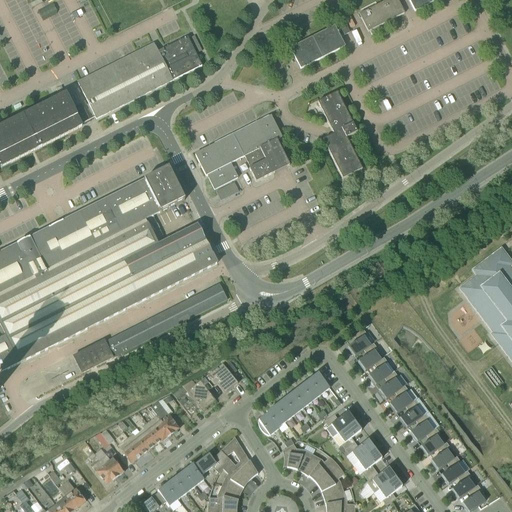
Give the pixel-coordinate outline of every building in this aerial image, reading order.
[(380,26),(404,14),(396,0),(388,0),(359,15),(368,33),(369,32),(380,26)] [(408,0),(415,12),(438,0),(408,0)] [(345,48),(341,38),(350,34),(345,24),(344,24),(314,39),(291,51),(300,70),(345,48)] [(383,32),(380,26),(369,32),(372,37),(383,32)] [(201,66),(197,58),(197,57),(188,39),(158,53),(155,48),(78,84),(96,120),(97,120),(106,115),(116,110),(165,86),(202,67),(201,66)] [(323,141),(343,180),(362,170),(346,139),(357,133),(337,93),(317,103),(334,136),(323,141)] [(90,123),(85,114),(81,106),(76,108),(71,97),(0,132),(0,168),(1,168),(28,155),(34,152),(37,150),(82,128),(81,127),(90,123)] [(271,117),(204,151),(195,155),(206,177),(207,176),(208,179),(214,191),(239,178),(232,165),(245,158),(251,169),(249,170),(256,183),(289,167),(276,141),(282,139),(274,123),(271,117)] [(145,221),(175,206),(184,201),(168,169),(0,253),(0,374),(216,265),(197,227),(158,247),(145,221)] [(511,271),(502,258),(460,290),(494,334),(492,336),(511,361),(511,271)] [(227,301),(219,286),(105,342),(73,358),(81,375),(96,367),(105,363),(115,358),(227,301)] [(370,347),(363,338),(366,336),(363,331),(353,338),(357,343),(347,350),(354,359),(364,352),(370,347)] [(380,361),(374,352),(377,350),(373,345),(370,347),(364,352),(367,357),(357,364),(364,373),(374,366),(380,361)] [(391,376),(391,375),(384,366),(387,364),(384,359),(380,361),(374,366),(377,371),(368,378),(375,387),(384,380),(391,376)] [(204,379),(212,389),(217,385),(224,395),(237,385),(222,365),(204,379)] [(401,390),(394,380),(398,378),(394,373),(391,375),(391,376),(384,380),(388,385),(378,392),(385,402),(395,395),(401,390)] [(320,397),(329,390),(318,375),(309,382),(320,397)] [(207,393),(212,389),(204,379),(195,386),(191,381),(182,387),(183,387),(172,395),(190,418),(199,411),(201,413),(215,402),(207,393)] [(312,403),(320,397),(309,382),(300,388),(312,403)] [(412,404),(405,395),(408,392),(404,387),(401,390),(395,395),(398,399),(389,406),(396,416),(405,409),(412,404)] [(303,410),(312,403),(300,388),(292,395),(303,410)] [(295,416),(303,410),(292,395),(283,401),(295,416)] [(172,402),(170,397),(163,400),(166,405),(172,402)] [(286,423),(295,416),(283,401),(275,408),(286,423)] [(422,418),(415,409),(418,406),(415,401),(412,404),(405,409),(409,413),(399,421),(406,430),(416,423),(422,418)] [(152,414),(170,437),(179,430),(157,403),(151,408),(153,411),(153,412),(152,414)] [(278,429),(286,423),(275,408),(266,415),(266,416),(267,415),(278,429)] [(161,444),(170,437),(152,414),(149,416),(153,420),(147,424),(161,443),(161,444)] [(338,435),(354,423),(347,414),(337,421),(334,416),(324,423),(328,428),(331,426),(338,435)] [(279,430),(278,429),(267,415),(266,416),(258,423),(258,424),(258,425),(258,427),(259,428),(260,430),(260,431),(261,432),(263,434),(264,435),(265,436),(266,436),(268,437),(269,438),(269,437),(279,430)] [(426,437),(433,432),(426,423),(429,421),(425,416),(422,418),(416,423),(419,428),(409,435),(416,444),(426,437)] [(117,426),(119,429),(122,433),(127,429),(122,423),(117,426)] [(345,451),(354,444),(351,439),(361,432),(354,423),(338,435),(333,438),(339,447),(341,446),(345,451)] [(161,443),(147,424),(142,428),(144,430),(139,434),(151,450),(161,443)] [(443,447),(443,446),(436,437),(439,435),(436,430),(433,432),(426,437),(430,442),(420,449),(427,458),(436,451),(443,447)] [(101,435),(109,446),(114,442),(106,431),(101,435)] [(101,435),(100,434),(95,438),(104,449),(109,446),(101,435)] [(141,458),(151,450),(139,434),(134,437),(133,436),(128,439),(141,458)] [(131,465),(141,458),(128,439),(125,442),(118,447),(131,465)] [(250,482),(251,481),(253,479),(254,478),(255,478),(258,476),(234,439),(221,453),(226,458),(233,453),(239,463),(235,467),(250,482)] [(358,463),(374,451),(368,442),(358,449),(354,444),(345,451),(348,456),(351,454),(358,463)] [(453,461),(446,451),(450,449),(446,444),(443,446),(443,447),(436,451),(440,456),(430,463),(437,473),(447,465),(453,461)] [(303,475),(313,457),(303,451),(297,450),(293,445),(282,453),(283,455),(283,457),(284,458),(284,460),(284,461),(284,463),(283,465),(283,467),(283,469),(284,468),(287,469),(286,469),(289,470),(291,470),(293,471),(295,471),(299,473),(300,473),(303,475)] [(365,479),(375,472),(371,467),(381,460),(374,451),(358,463),(365,472),(362,474),(365,479)] [(226,458),(221,453),(221,452),(212,460),(209,456),(193,468),(201,477),(212,469),(219,476),(221,473),(222,471),(230,462),(226,458)] [(111,461),(106,456),(99,462),(113,481),(123,474),(112,460),(111,461)] [(324,464),(322,462),(313,457),(303,475),(305,476),(306,477),(308,478),(310,480),(312,481),(313,482),(315,484),(315,485),(337,467),(336,465),(334,463),(332,461),(330,459),(324,464)] [(464,475),(457,466),(460,463),(456,458),(453,461),(447,465),(450,470),(441,477),(447,487),(457,480),(464,475)] [(113,481),(99,462),(91,468),(103,482),(102,483),(103,484),(103,483),(106,487),(113,481)] [(240,496),(241,493),(242,492),(244,489),(245,488),(246,486),(247,485),(248,484),(250,482),(235,467),(230,462),(222,471),(228,476),(225,478),(221,487),(240,496)] [(65,469),(69,475),(75,471),(71,465),(65,469)] [(201,477),(193,468),(192,466),(183,473),(195,488),(204,481),(200,477),(201,477)] [(323,500),(343,493),(340,483),(338,481),(344,475),(342,473),(340,471),(339,469),(337,467),(315,485),(316,486),(318,488),(319,490),(320,492),(320,493),(322,495),(323,498),(323,500)] [(379,491),(395,479),(388,470),(378,477),(375,472),(365,479),(369,484),(367,485),(374,494),(378,490),(379,491)] [(53,472),(48,476),(56,486),(61,482),(53,472)] [(474,489),(467,480),(470,477),(467,472),(464,475),(457,480),(461,484),(451,491),(458,501),(468,494),(474,489)] [(186,495),(195,488),(183,473),(175,480),(186,495)] [(353,487),(358,481),(353,478),(349,484),(353,487)] [(395,479),(379,491),(385,500),(382,502),(386,507),(395,500),(392,495),(402,488),(395,479)] [(178,501),(186,495),(175,480),(166,486),(178,501)] [(24,485),(26,488),(27,490),(33,486),(29,481),(28,482),(24,485)] [(65,499),(75,511),(85,504),(68,482),(59,489),(66,498),(65,499)] [(169,508),(178,501),(166,486),(157,493),(158,495),(166,504),(169,508)] [(239,500),(239,499),(240,496),(221,487),(217,497),(217,500),(209,500),(208,503),(208,507),(208,511),(236,511),(237,509),(237,506),(238,503),(239,500)] [(474,489),(468,494),(471,498),(461,506),(466,511),(472,511),(484,503),(478,494),(481,492),(477,487),(474,489)] [(354,511),(355,511),(354,509),(354,506),(346,506),(347,503),(343,493),(323,500),(324,502),(325,504),(325,505),(325,508),(326,510),(325,511),(354,511)] [(146,511),(155,511),(166,504),(158,495),(143,507),(146,511)] [(59,511),(74,511),(75,511),(65,499),(55,506),(59,511)] [(25,503),(23,505),(21,506),(25,511),(30,509),(25,503)]
